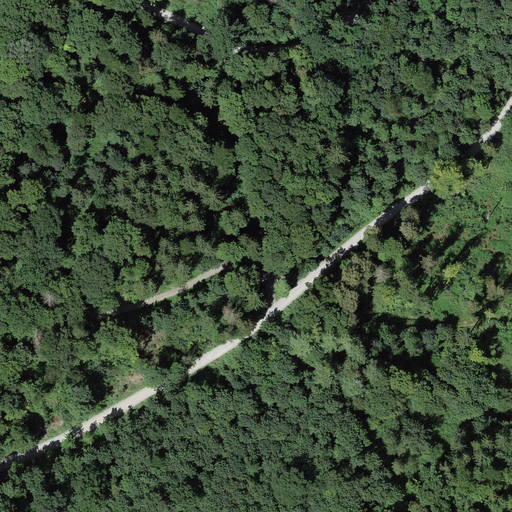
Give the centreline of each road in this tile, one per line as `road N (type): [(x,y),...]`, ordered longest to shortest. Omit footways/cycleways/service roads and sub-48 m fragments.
road 1 (track): [(0,467),(116,412),(222,348),(477,149),(511,105)]
road 2 (track): [(285,301),(257,271),(231,262),(155,299),(0,337)]
road 3 (track): [(366,0),(330,37),(268,52),(127,0)]
